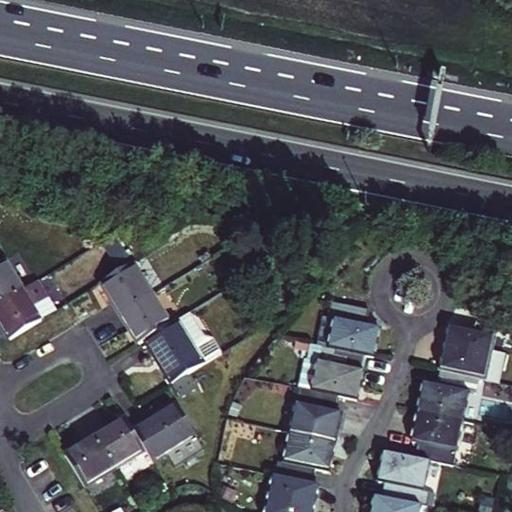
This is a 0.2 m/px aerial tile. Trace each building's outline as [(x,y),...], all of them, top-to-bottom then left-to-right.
[(0,307),(25,292),(7,262),(0,266),(0,307)] [(135,267),(104,286),(122,316),(154,297),(135,267)] [(39,284),(25,292),(0,307),(0,322),(11,341),(43,322),(35,308),(49,300),(39,284)] [(154,297),(122,316),(141,346),(147,343),(172,327),(154,297)] [(331,349),(363,355),(376,358),(382,329),(369,327),(372,311),(334,304),(331,319),(337,321),(331,349)] [(172,327),(147,343),(174,385),(222,356),(196,312),(172,327)] [(480,379),(488,380),(496,337),(452,328),(443,371),(480,379)] [(324,347),(315,392),(340,397),(360,401),(366,372),(360,371),(363,355),(331,349),(324,347)] [(420,413),(463,422),(469,393),(478,395),(480,379),(443,371),(440,387),(426,384),(420,413)] [(294,435),(338,444),(343,415),(338,413),(340,397),(315,392),(303,390),(294,435)] [(179,407),(136,434),(147,452),(155,465),(198,438),(179,407)] [(454,467),(463,422),(420,413),(414,443),(421,445),(418,460),(432,463),(454,467)] [(117,471),(147,452),(136,434),(128,421),(97,440),(117,471)] [(314,484),(317,470),(332,473),(338,444),(294,435),(289,464),(279,462),(276,477),(314,484)] [(67,458),(87,490),(117,471),(97,440),(67,458)] [(418,460),(386,454),(380,483),(388,484),(385,499),(424,507),(429,508),(432,493),(426,492),(432,463),(418,460)] [(276,477),(269,511),(316,511),(321,486),(314,484),(276,477)] [(385,499),(377,498),(374,511),(422,511),(424,507),(385,499)]
